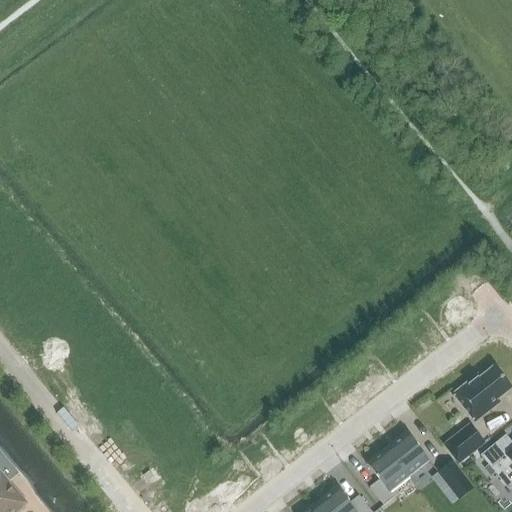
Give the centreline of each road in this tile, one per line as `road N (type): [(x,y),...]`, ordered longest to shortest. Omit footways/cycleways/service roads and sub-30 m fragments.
road 1 (residential): [(511,328),(497,319),(479,326),(246,511)]
road 2 (residential): [(134,511),(0,349)]
